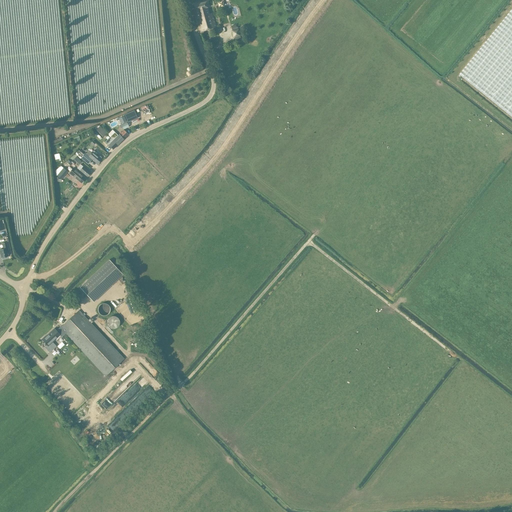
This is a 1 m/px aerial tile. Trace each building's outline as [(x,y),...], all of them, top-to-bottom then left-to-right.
[(206,2),(194,5),(197,18),(201,31),(216,27),(212,13),(209,14),(206,2)] [(511,10),(460,77),(511,117),(511,10)] [(232,31),(234,38),(235,38),(235,39),(241,38),(240,36),(241,36),(239,28),(238,29),(238,27),(232,28),(233,30),(232,31)] [(124,114),(128,122),(137,118),(140,117),(137,110),(134,111),(134,110),(124,114)] [(103,136),(107,133),(100,126),(96,129),(103,136)] [(115,132),(110,137),(118,144),(123,139),(128,134),(124,130),(119,135),(119,134),(118,135),(115,132)] [(109,137),(107,139),(105,142),(108,145),(113,149),(118,144),(110,137),(109,137)] [(84,154),(81,158),(88,164),(92,159),(98,164),(101,159),(101,158),(101,157),(100,156),(99,156),(98,157),(96,155),(97,153),(94,150),(91,153),(89,156),(86,154),(85,153),(84,154)] [(77,168),(80,170),(87,176),(90,173),(83,167),(80,164),(77,168)] [(68,171),(63,168),(61,166),(55,171),(56,176),(57,175),(57,176),(61,179),(68,171)] [(73,168),(69,173),(81,183),(85,179),(73,168)] [(4,249),(0,249),(0,251),(1,257),(8,256),(7,253),(9,252),(6,242),(2,243),(4,249)] [(109,260),(80,287),(94,302),(123,275),(109,260)] [(44,337),(41,339),(47,346),(44,349),(49,354),(57,347),(52,342),(60,335),(62,337),(66,334),(105,376),(124,359),(79,310),(61,326),(56,330),(54,328),(45,337),(44,337)] [(106,327),(116,327),(116,316),(106,316),(106,327)] [(57,347),(51,352),(54,355),(57,352),(59,355),(62,353),(57,347)]
